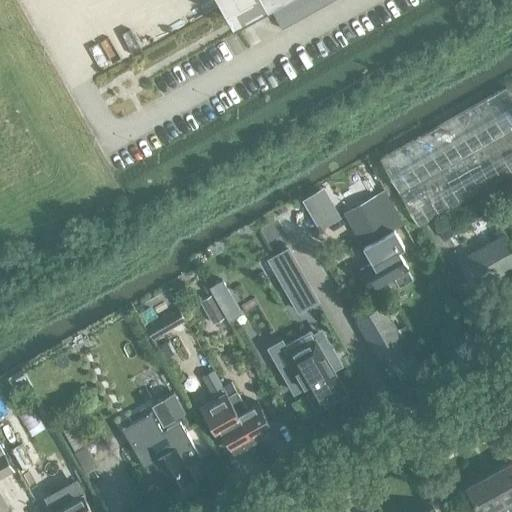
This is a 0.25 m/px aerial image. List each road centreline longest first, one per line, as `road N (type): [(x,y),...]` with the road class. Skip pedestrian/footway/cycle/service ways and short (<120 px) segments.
road 1 (unknown): [(16,0),(87,130),(113,141),(368,0)]
road 2 (residential): [(263,511),(511,372)]
